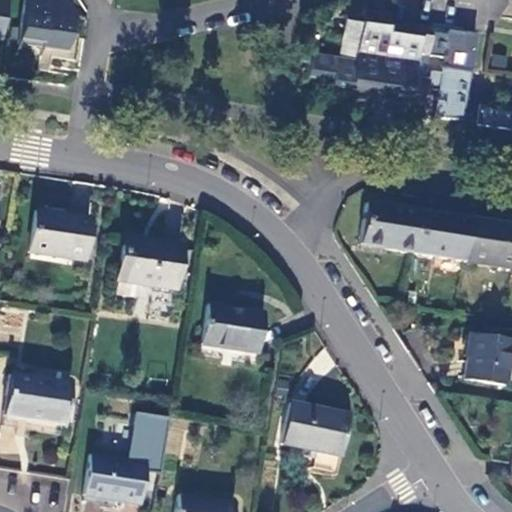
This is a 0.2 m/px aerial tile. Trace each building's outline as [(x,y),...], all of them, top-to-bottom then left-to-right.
[(23,0),(16,47),(66,56),(72,17),(60,0),(23,0)] [(407,113),(419,114),(423,88),(434,90),(430,117),(457,121),(469,34),(443,31),(442,35),(431,34),(387,27),(387,20),(361,15),(360,20),(344,18),(341,41),(356,43),(354,62),(310,56),(308,76),(330,80),(330,90),(342,92),(341,102),(357,104),(359,94),(408,103),(407,113)] [(511,109),(479,105),(475,126),(511,131),(511,109)] [(357,245),(411,254),(418,212),(363,204),(357,245)] [(88,220),(34,212),(27,252),(81,262),(88,220)] [(411,254),(460,261),(467,220),(418,212),(411,254)] [(460,261),(510,269),(511,260),(511,227),(467,220),(460,261)] [(178,246),(122,238),(113,298),(133,300),(136,286),(172,290),(178,246)] [(261,315),(205,306),(199,345),(256,355),(261,315)] [(510,343),(469,337),(462,380),(504,387),(504,383),(507,362),(510,343)] [(68,385),(9,375),(2,418),(61,426),(68,385)] [(346,417),(288,406),(280,446),(337,459),(346,417)] [(144,466),(87,456),(81,497),(138,506),(144,466)] [(230,511),(231,506),(175,497),(173,511),(230,511)]
